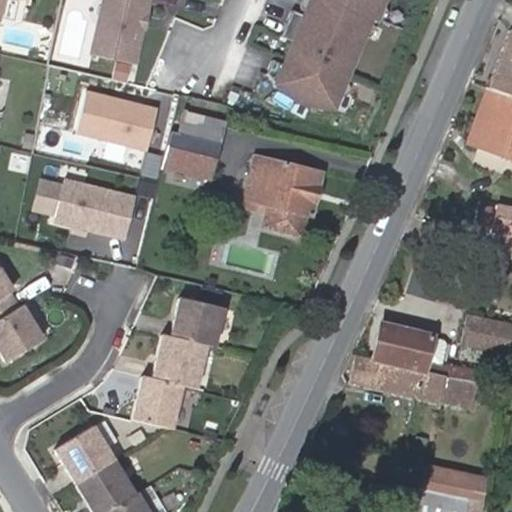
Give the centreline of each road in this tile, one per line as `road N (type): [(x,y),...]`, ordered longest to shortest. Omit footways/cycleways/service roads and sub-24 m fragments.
road 1 (tertiary): [(251,511),(351,308),(485,0)]
road 2 (residential): [(107,285),(119,311),(86,369),(0,417)]
